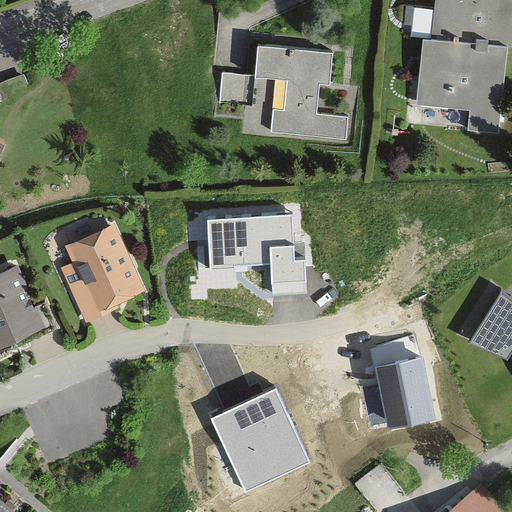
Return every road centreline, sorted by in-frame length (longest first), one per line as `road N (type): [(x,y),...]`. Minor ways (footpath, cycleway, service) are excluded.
road 1 (residential): [(144,339),(0,402)]
road 2 (residential): [(403,511),(460,471),(511,451)]
